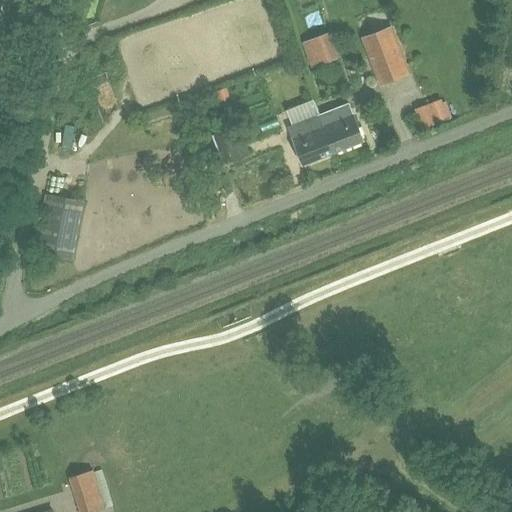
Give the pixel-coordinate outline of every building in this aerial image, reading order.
[(323,69),(349,60),(339,29),(313,37),(323,69)] [(365,39),(383,84),(409,74),(392,29),(365,39)] [(417,110),(423,126),(449,115),(445,105),(443,106),(440,101),(417,110)] [(320,115),(333,153),(364,141),(350,103),(320,115)] [(290,126),(304,164),(333,153),(319,115),(290,126)] [(251,153),(241,131),(223,139),(233,161),(251,153)] [(204,138),(216,168),(232,161),(221,132),(204,138)] [(83,200),(50,194),(39,252),(73,258),(83,200)] [(79,511),(96,511),(105,509),(93,470),(69,477),(79,511)]
